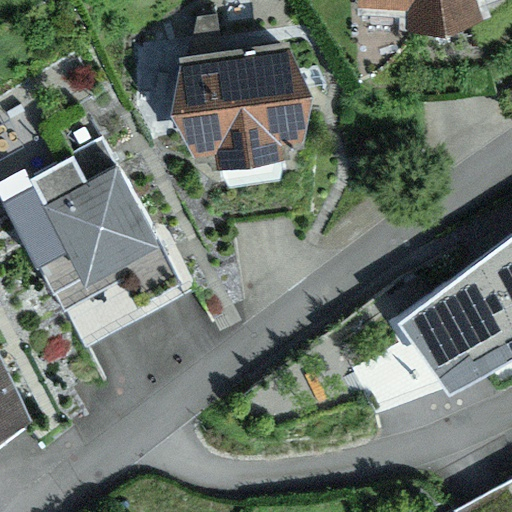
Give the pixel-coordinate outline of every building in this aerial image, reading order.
[(511,0),(429,0),(431,13),(481,15),(511,2),(511,0)] [(308,28),(205,40),(190,99),(224,141),(240,138),(243,154),(313,141),(311,129),(330,126),(342,75),(308,28)] [(99,141),(4,196),(68,306),(126,273),(140,297),(177,276),(99,141)] [(0,317),(0,437),(51,409),(0,317)] [(511,511),(511,484),(474,506),(477,511),(511,511)]
